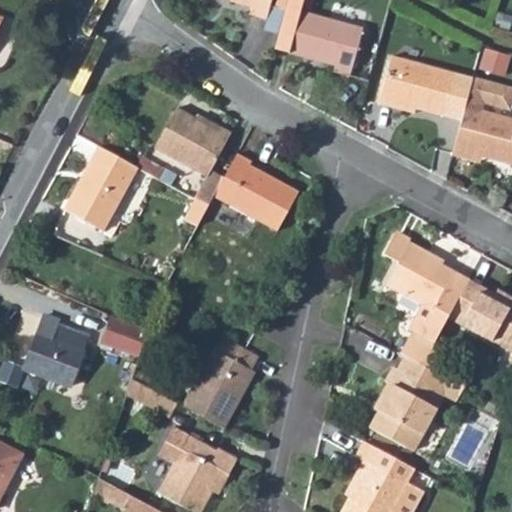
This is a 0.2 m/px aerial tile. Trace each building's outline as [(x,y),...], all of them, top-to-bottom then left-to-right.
[(245,0),(244,5),(262,10),(264,0),(245,0)] [(280,0),(278,8),(292,12),(283,44),(330,57),(328,62),(345,66),(358,19),(295,2),(295,0),(280,0)] [(278,8),(269,40),(283,44),(292,12),(278,8)] [(0,31),(8,13),(0,9),(0,31)] [(511,53),(488,45),(480,66),(506,75),(511,58),(511,53)] [(374,95),(389,100),(391,95),(409,100),(457,112),(462,97),(469,70),(470,68),(386,47),(374,95)] [(457,112),(448,146),(467,151),(469,145),(478,147),(511,157),(511,156),(511,111),(476,101),(478,95),(482,93),(502,98),(506,96),(509,85),(507,81),(469,70),(462,97),(457,112)] [(391,95),(389,100),(408,104),(409,100),(391,95)] [(205,167),(194,189),(208,197),(214,186),(222,169),(209,162),(227,125),(213,118),(211,121),(171,101),(151,140),(205,167)] [(137,158),(100,137),(91,153),(93,155),(81,175),(79,173),(64,200),(103,222),(137,158)] [(222,169),(214,186),(279,219),(299,179),(250,155),(251,150),(235,142),(222,169)] [(469,145),(467,151),(477,154),(478,147),(469,145)] [(147,153),(139,163),(159,177),(166,167),(147,153)] [(194,189),(184,209),(198,216),(208,197),(194,189)] [(394,260),(410,232),(395,224),(379,252),(394,260)] [(442,254),(434,250),(436,246),(410,232),(394,260),(385,276),(422,296),(409,321),(412,323),(423,329),(416,340),(406,334),(399,345),(409,350),(422,357),(432,336),(433,334),(441,321),(447,308),(468,269),(469,269),(442,254)] [(436,246),(434,250),(442,254),(444,250),(436,246)] [(482,277),(468,269),(447,308),(460,315),(482,277)] [(482,277),(460,315),(511,342),(511,344),(509,351),(511,351),(511,286),(497,279),(494,283),(482,277)] [(111,300),(103,327),(142,339),(150,312),(111,300)] [(82,352),(51,343),(57,326),(57,322),(43,317),(24,371),(72,386),(82,352)] [(412,323),(406,334),(416,340),(423,329),(412,323)] [(57,326),(51,343),(82,352),(87,335),(57,326)] [(215,340),(183,399),(223,420),(256,363),(252,361),(224,345),(232,331),(226,328),(219,342),(215,340)] [(232,331),(224,345),(252,361),(259,347),(232,331)] [(432,336),(422,357),(434,363),(437,365),(440,360),(448,345),(432,336)] [(422,357),(409,350),(402,362),(415,370),(422,357)] [(422,357),(415,370),(427,376),(434,363),(422,357)] [(394,377),(378,403),(369,418),(412,443),(443,386),(427,376),(415,370),(402,362),(393,358),(385,373),(388,374),(394,377)] [(455,368),(452,373),(463,379),(465,380),(473,365),(460,358),(455,368)] [(440,360),(437,365),(452,373),(455,368),(440,360)] [(434,363),(427,376),(443,386),(455,392),(463,379),(452,373),(437,365),(434,363)] [(133,371),(128,388),(134,392),(141,376),(133,371)] [(388,374),(373,400),(378,403),(394,377),(388,374)] [(141,376),(134,392),(169,411),(177,396),(141,376)] [(216,443),(173,419),(158,446),(172,455),(156,484),(197,508),(210,482),(221,462),(228,465),(236,450),(218,440),(216,443)] [(0,430),(0,497),(27,444),(0,430)] [(356,473),(347,491),(335,511),(392,511),(395,508),(389,506),(405,476),(404,475),(411,460),(362,434),(354,448),(362,451),(351,470),(356,473)] [(221,462),(210,482),(217,486),(228,465),(221,462)] [(351,470),(342,488),(347,491),(356,473),(351,470)] [(103,474),(97,493),(112,500),(116,494),(121,484),(103,474)] [(405,476),(389,506),(395,508),(401,511),(406,511),(421,485),(405,476)] [(121,484),(116,494),(128,500),(134,491),(121,484)] [(173,511),(167,509),(134,491),(128,500),(124,508),(131,511),(173,511)]
